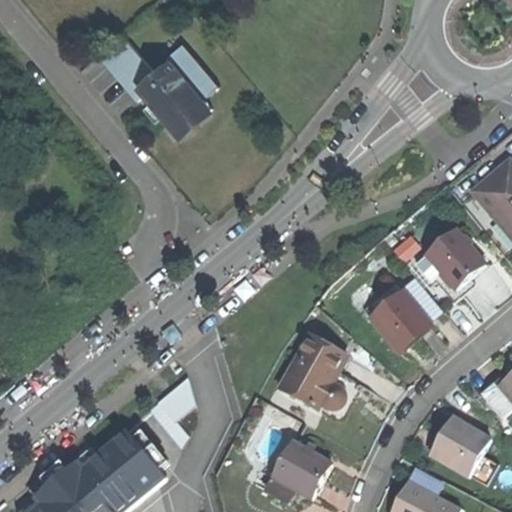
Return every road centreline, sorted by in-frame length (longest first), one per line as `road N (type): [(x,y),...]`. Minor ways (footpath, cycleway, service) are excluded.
road 1 (residential): [(179,307),(153,266),(160,214),(153,186),(0,0)]
road 2 (residential): [(362,511),(411,410),(511,317)]
road 3 (secondary): [(0,456),(179,307)]
road 4 (secondary): [(179,307),(321,184)]
road 5 (secondary): [(321,184),(470,84)]
road 6 (secondary): [(428,43),(321,184)]
